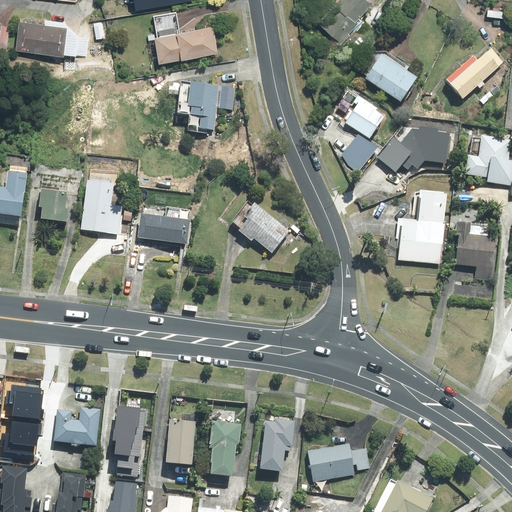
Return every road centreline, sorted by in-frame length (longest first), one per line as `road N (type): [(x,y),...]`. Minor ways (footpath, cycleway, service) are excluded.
road 1 (residential): [(262,0),(274,79),(341,270),(335,362)]
road 2 (primary): [(335,362),(0,316)]
road 3 (primary): [(511,463),(422,397),(335,362)]
